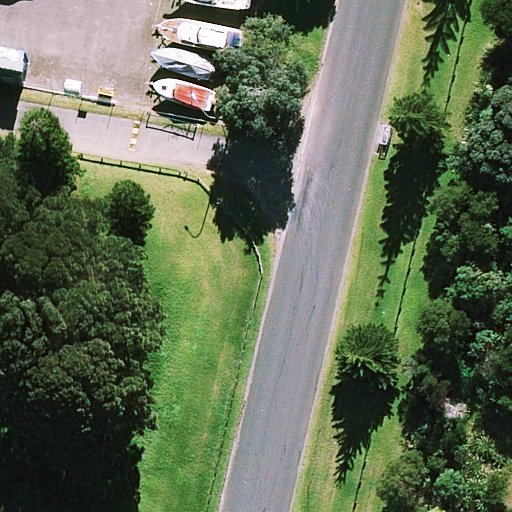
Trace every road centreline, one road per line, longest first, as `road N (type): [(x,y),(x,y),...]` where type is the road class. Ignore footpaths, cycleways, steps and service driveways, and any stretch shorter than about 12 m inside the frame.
road 1 (residential): [(383,0),(271,511)]
road 2 (track): [(326,259),(294,211),(230,176),(0,133)]
